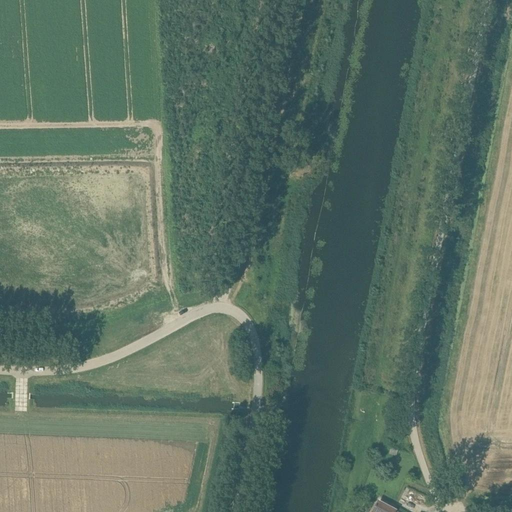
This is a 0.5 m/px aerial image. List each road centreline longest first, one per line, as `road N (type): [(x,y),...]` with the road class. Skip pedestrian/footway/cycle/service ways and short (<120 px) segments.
road 1 (unclassified): [(440,511),(419,457),(411,391),(487,0)]
road 2 (track): [(220,308),(245,254),(297,0)]
road 3 (unclassified): [(0,370),(86,366),(220,308)]
road 4 (unclassified): [(234,511),(257,358),(246,321),(220,308)]
road 5 (track): [(0,310),(93,308),(147,285),(186,319)]
road 6 (track): [(147,285),(107,269),(0,278)]
road 7 (track): [(174,308),(160,159)]
